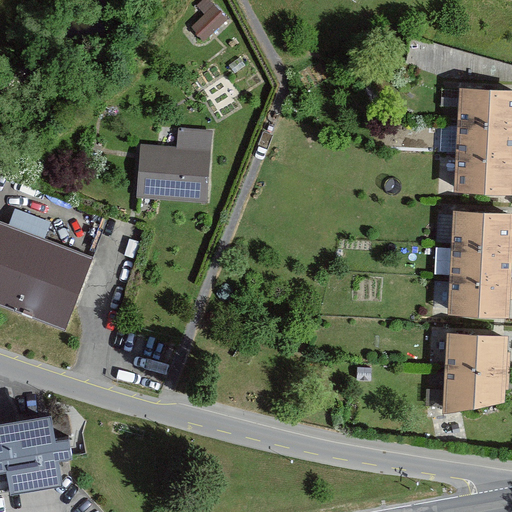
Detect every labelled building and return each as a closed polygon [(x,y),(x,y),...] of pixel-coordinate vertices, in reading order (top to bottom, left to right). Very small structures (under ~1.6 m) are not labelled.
[(511,90),(461,89),(457,192),(504,194),(511,194),(511,90)] [(178,146),(141,144),(138,197),(206,202),(211,131),(179,128),(178,146)] [(52,222),(15,209),(9,226),(45,239),(52,222)] [(451,278),(450,315),(497,317),(510,318),(511,294),(511,280),(511,251),(511,214),(453,212),(452,245),(451,278)] [(77,296),(92,257),(45,239),(9,226),(0,222),(0,304),(64,329),(77,296)] [(436,279),(435,304),(446,304),(448,246),(440,245),(438,279),(436,279)] [(444,409),(504,399),(508,338),(449,334),(444,409)] [(0,492),(62,481),(59,463),(69,461),(74,460),(73,457),(70,438),(55,441),(51,419),(0,428),(0,492)]
